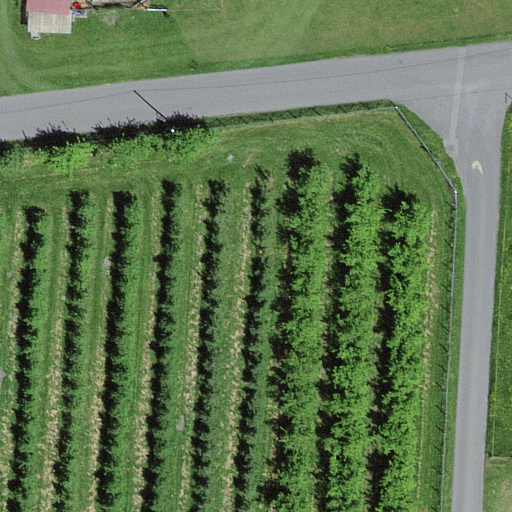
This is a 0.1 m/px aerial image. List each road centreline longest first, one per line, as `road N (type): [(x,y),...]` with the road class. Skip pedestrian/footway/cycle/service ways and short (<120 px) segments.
road 1 (unclassified): [(511,59),(0,117)]
road 2 (track): [(463,511),(478,63)]
